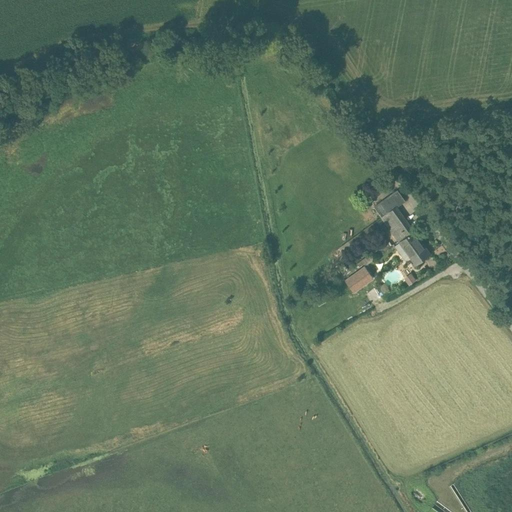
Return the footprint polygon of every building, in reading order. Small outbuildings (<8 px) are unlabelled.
[(490,106),(474,107),(475,119),(491,118),(490,106)] [(374,207),(381,217),(396,206),(397,207),(405,201),(397,190),(374,207)] [(396,206),(381,217),(386,224),(399,242),(414,231),(397,207),(396,206)] [(350,217),(341,223),(347,232),(356,226),(350,217)] [(414,231),(399,242),(416,265),(431,254),(414,231)] [(364,266),(344,280),(352,291),(372,277),(364,266)] [(411,285),(418,279),(413,272),(406,277),(411,285)]
